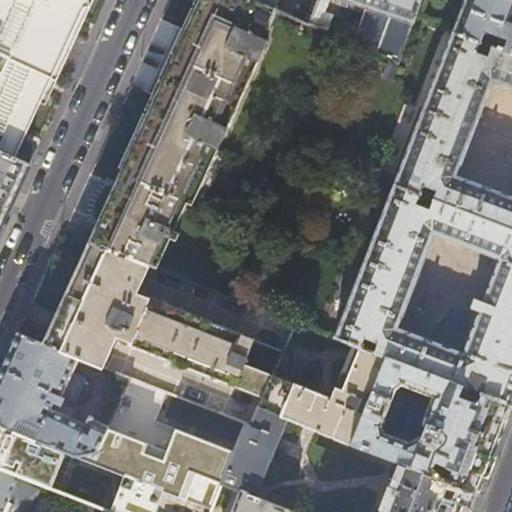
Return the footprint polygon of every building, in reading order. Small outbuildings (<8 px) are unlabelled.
[(0,0),(0,151),(15,158),(34,116),(63,52),(80,15),(84,7),(88,7),(90,0),(0,0)] [(133,154),(116,192),(107,188),(102,193),(97,200),(94,208),(94,216),(102,220),(92,243),(150,265),(156,268),(169,239),(175,242),(178,235),(172,232),(186,202),(191,205),(266,40),(260,37),(273,8),(254,0),(202,0),(194,20),(133,154)] [(254,0),(273,8),(309,24),(317,0),(254,0)] [(411,22),(344,0),(317,0),(309,24),(350,42),(398,63),(411,22)] [(344,0),(411,22),(413,18),(418,0),(344,0)] [(506,53),(511,55),(511,0),(463,0),(451,32),(481,43),(484,45),(489,33),(510,41),(506,53)] [(393,184),(422,195),(425,186),(438,191),(434,200),(511,229),(511,55),(506,53),(493,48),(489,58),(477,54),(481,43),(451,32),(393,184)] [(0,226),(5,215),(28,164),(15,158),(0,151),(0,226)] [(336,337),(354,343),(386,356),(463,386),(483,393),(511,404),(511,229),(434,200),(431,210),(418,205),(422,195),(393,184),(336,337)] [(150,265),(92,243),(76,276),(44,344),(78,357),(103,367),(117,336),(130,342),(129,343),(263,395),(272,375),(283,351),(254,339),(254,338),(242,333),(241,334),(137,293),(150,265)] [(78,357),(44,344),(17,333),(0,369),(0,424),(57,449),(75,456),(95,452),(106,428),(87,419),(86,420),(81,418),(78,423),(69,418),(71,411),(53,402),(53,401),(60,405),(63,397),(61,396),(61,395),(73,401),(84,378),(71,372),(78,357)] [(353,443),(386,356),(354,343),(332,399),(272,375),(263,395),(250,425),(245,423),(222,484),(241,491),(256,497),(288,418),(353,445),(353,443)] [(450,480),(469,488),(479,491),(494,451),(511,405),(511,404),(483,393),(479,401),(478,401),(477,403),(460,396),(463,386),(386,356),(353,443),(406,463),(436,475),(437,473),(436,472),(436,470),(434,469),(436,464),(454,470),(450,480)] [(107,425),(122,432),(143,387),(128,380),(107,425)] [(57,449),(0,424),(0,468),(17,475),(83,500),(99,506),(104,509),(113,511),(210,511),(222,484),(245,423),(220,413),(184,503),(175,500),(146,485),(122,475),(119,476),(117,480),(91,470),(83,472),(81,476),(51,464),(57,449)] [(450,480),(436,475),(406,463),(396,489),(388,486),(380,509),(387,511),(460,511),(469,488),(450,480)] [(0,511),(17,475),(0,468),(0,511)] [(293,511),(256,497),(241,491),(232,511),(293,511)] [(96,511),(99,506),(83,500),(78,511),(96,511)]
